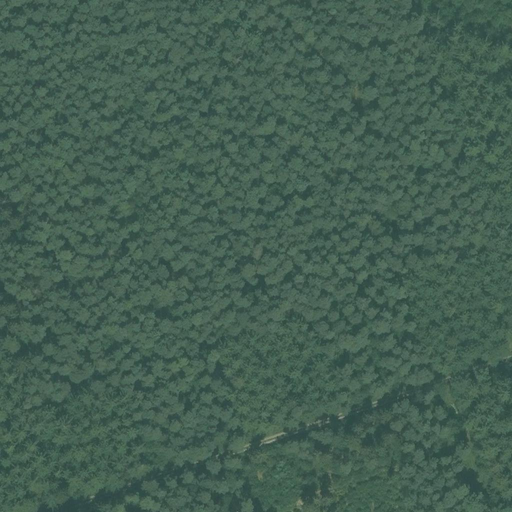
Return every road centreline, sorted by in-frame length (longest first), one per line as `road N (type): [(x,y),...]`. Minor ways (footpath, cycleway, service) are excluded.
road 1 (track): [(511,356),(49,511)]
road 2 (track): [(452,377),(496,511)]
